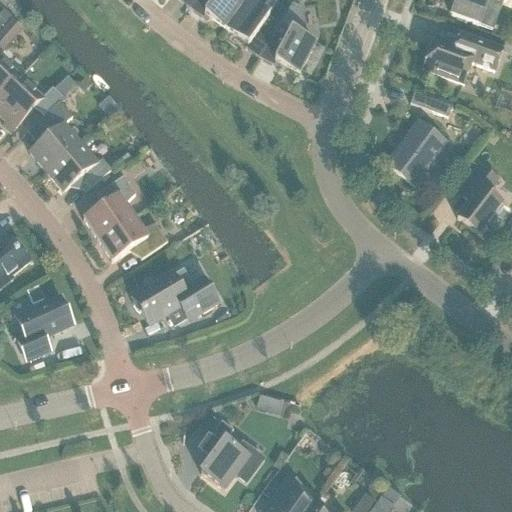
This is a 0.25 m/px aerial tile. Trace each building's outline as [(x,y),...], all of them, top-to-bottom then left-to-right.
[(176,0),(188,11),(197,0),(176,0)] [(225,33),(246,4),(240,0),(197,0),(188,11),(202,21),(205,18),(225,33)] [(511,0),(448,0),(456,3),(450,17),(478,27),(488,1),(498,4),(499,0),(511,0)] [(258,61),(279,27),(246,4),(225,33),(246,48),(244,51),(258,61)] [(292,6),(279,27),(258,61),(273,69),(275,65),(298,77),(315,46),(306,42),(302,11),(292,6)] [(0,27),(2,30),(12,19),(3,12),(0,15),(0,27)] [(12,19),(2,30),(0,32),(0,49),(4,53),(22,31),(11,21),(13,20),(12,19)] [(502,51),(470,40),(458,35),(454,48),(451,46),(450,49),(433,42),(423,70),(440,76),(439,78),(463,87),(471,66),(493,74),(502,51)] [(0,99),(20,79),(0,60),(0,99)] [(43,119),(58,105),(63,101),(51,90),(42,100),(20,79),(0,99),(0,119),(5,125),(2,128),(9,135),(9,136),(34,110),(43,119)] [(81,97),(91,87),(85,80),(74,89),(81,97)] [(413,96),(409,107),(429,114),(448,120),(451,109),(450,108),(448,108),(433,103),(413,96)] [(45,176),(80,147),(63,127),(71,121),(58,105),(43,119),(26,135),(38,148),(29,156),(45,176)] [(416,127),(386,168),(416,191),(424,180),(420,177),(442,147),(416,127)] [(80,147),(45,176),(62,196),(76,184),(85,195),(111,173),(101,162),(96,166),(80,147)] [(477,237),(501,206),(487,196),(497,183),(478,169),(457,197),(468,206),(456,221),(477,237)] [(97,244),(132,220),(124,208),(134,198),(135,198),(122,179),(96,197),(104,209),(83,223),(97,244)] [(132,220),(97,244),(112,265),(132,251),(140,263),(167,245),(154,227),(153,227),(141,233),(132,220)] [(0,248),(0,291),(12,281),(11,280),(30,265),(10,240),(0,248)] [(133,303),(132,304),(132,305),(132,306),(133,308),(133,309),(134,309),(134,310),(135,311),(135,312),(136,312),(136,313),(137,313),(137,314),(138,314),(139,315),(140,314),(148,327),(179,309),(187,322),(217,304),(203,282),(191,289),(180,273),(172,278),(172,277),(132,301),(133,303)] [(31,307),(43,302),(38,288),(26,294),(31,307)] [(26,365),(50,354),(44,340),(72,328),(60,301),(20,319),(29,339),(16,344),(26,365)] [(238,453),(225,443),(232,433),(221,424),(199,453),(211,462),(200,476),(223,493),(235,478),(245,485),(262,462),(242,447),(238,453)] [(309,511),(311,511),(293,497),(300,488),(288,479),(264,511),(309,511)] [(385,493),(383,495),(380,500),(392,508),(399,499),(387,490),(385,493)]
